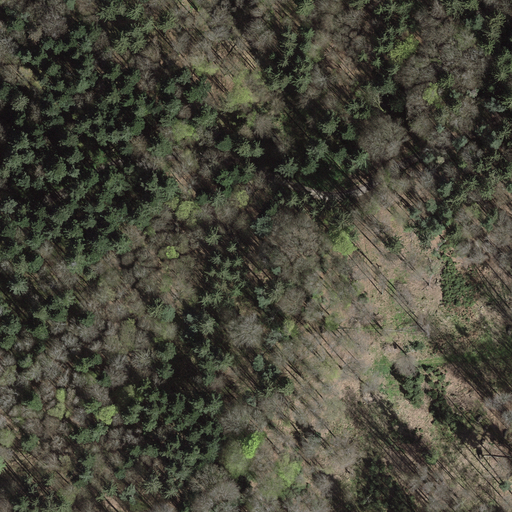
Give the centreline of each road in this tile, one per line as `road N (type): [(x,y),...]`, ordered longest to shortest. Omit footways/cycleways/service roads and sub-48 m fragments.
road 1 (track): [(511,112),(414,156),(365,189),(336,195),(196,155),(105,165),(53,198),(0,197)]
road 2 (track): [(0,272),(123,290),(340,373),(511,351)]
